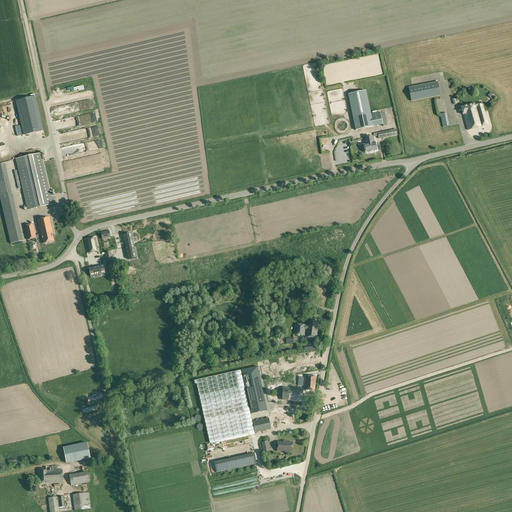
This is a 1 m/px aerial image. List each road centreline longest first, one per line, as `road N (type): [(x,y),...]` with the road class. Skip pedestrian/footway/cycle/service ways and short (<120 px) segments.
road 1 (unclassified): [(296,511),(346,262),(365,222),(414,159)]
road 2 (unclassified): [(80,235),(414,159)]
road 3 (unclassified): [(22,0),(69,218),(80,235)]
